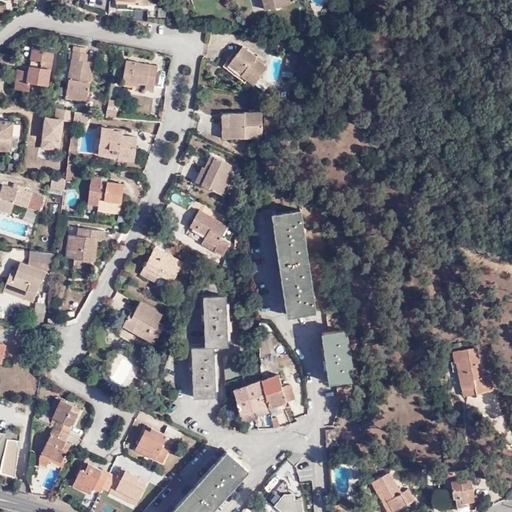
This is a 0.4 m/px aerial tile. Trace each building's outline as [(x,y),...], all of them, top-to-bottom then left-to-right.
[(262,0),(265,10),(291,3),(290,0),(262,0)] [(65,97),(87,101),(94,62),(87,61),(88,53),(86,53),(87,48),(74,45),(65,97)] [(54,50),(33,46),(29,71),(18,69),(15,88),(28,90),(30,82),(48,85),(54,50)] [(241,75),(247,80),(254,85),(268,67),(256,58),(257,57),(243,46),(230,62),(243,72),(241,75)] [(295,72),(298,54),(287,53),(284,70),(295,72)] [(158,66),(126,60),(122,83),(139,86),(139,83),(145,84),(144,90),(154,91),(158,66)] [(245,82),(247,80),(241,75),(243,72),(230,62),(226,68),(245,82)] [(106,118),(117,118),(118,110),(115,110),(117,101),(109,99),(106,118)] [(71,111),(56,108),(55,117),(60,118),(59,121),(65,122),(72,122),(71,111)] [(89,114),(75,111),(73,122),(87,125),(89,114)] [(262,112),(223,113),(223,138),(262,137),(262,112)] [(59,121),(46,118),(41,149),(61,151),(65,122),(59,121)] [(13,122),(0,120),(0,149),(10,151),(13,122)] [(119,153),(136,155),(138,137),(123,135),(123,131),(113,130),(114,128),(102,127),(98,154),(118,157),(119,153)] [(211,154),(207,163),(211,164),(201,184),(224,195),(237,167),(215,156),(211,154)] [(211,164),(207,163),(205,167),(203,166),(195,182),(201,184),(211,164)] [(101,177),(91,176),(88,204),(98,205),(99,199),(122,202),(124,184),(101,181),(101,177)] [(50,188),(64,191),(66,180),(52,177),(50,188)] [(0,197),(1,198),(12,202),(40,210),(45,197),(24,190),(26,187),(17,184),(15,188),(4,185),(0,197)] [(12,202),(1,198),(0,201),(0,205),(10,209),(12,202)] [(315,311),(301,208),(271,212),(285,315),(315,311)] [(217,245),(214,250),(223,255),(230,243),(221,238),(228,226),(199,210),(190,226),(206,235),(204,239),(217,245)] [(74,258),(92,261),(95,238),(103,239),(104,231),(78,227),(77,235),(69,234),(66,256),(74,257),(74,258)] [(202,243),(214,250),(217,245),(204,239),(202,243)] [(192,279),(202,262),(188,254),(183,262),(155,246),(145,265),(161,275),(173,281),(179,271),(192,279)] [(56,252),(30,249),(29,258),(55,265),(56,252)] [(47,270),(54,268),(55,265),(29,258),(27,264),(47,271),(47,270)] [(91,267),(92,261),(74,258),(73,265),(91,267)] [(42,282),(47,271),(27,264),(21,262),(17,271),(13,281),(8,279),(5,286),(26,294),(24,298),(34,301),(41,282),(42,282)] [(157,283),(161,275),(145,265),(140,273),(157,283)] [(13,281),(17,271),(12,269),(8,279),(13,281)] [(24,298),(26,294),(5,286),(3,290),(24,298)] [(221,297),(197,298),(200,347),(185,348),(187,398),(211,397),(209,348),(224,347),(221,297)] [(163,314),(141,301),(131,318),(128,316),(122,325),(154,344),(165,325),(159,321),(163,314)] [(325,308),(329,332),(344,329),(341,305),(325,308)] [(31,325),(43,327),(44,314),(33,312),(31,325)] [(27,336),(46,338),(46,331),(47,327),(43,327),(31,325),(29,325),(27,336)] [(329,383),(336,382),(352,380),(351,373),(353,373),(348,335),(345,336),(344,329),(329,332),(321,333),(329,383)] [(475,387),(476,393),(493,390),(490,375),(482,377),(477,348),(453,352),(455,362),(457,362),(462,389),(463,389),(475,387)] [(225,367),(225,382),(250,373),(248,358),(225,367)] [(269,406),(269,408),(295,399),(291,383),(282,386),(279,374),(261,380),(269,406)] [(252,410),(269,406),(261,380),(245,385),(252,410)] [(339,405),(355,403),(352,380),(336,382),(339,405)] [(241,414),(252,410),(245,385),(234,389),(241,414)] [(47,415),(52,417),(61,399),(56,397),(47,415)] [(57,420),(54,426),(69,433),(72,427),(80,409),(61,399),(52,417),(57,420)] [(254,418),(252,410),(241,414),(243,421),(254,418)] [(280,426),(278,418),(271,420),(274,428),(280,426)] [(69,433),(54,426),(41,452),(51,457),(61,462),(63,458),(67,450),(62,447),(65,440),(69,433)] [(11,439),(12,430),(8,427),(5,433),(3,436),(8,439),(11,439)] [(158,454),(164,442),(168,435),(152,428),(150,430),(146,428),(138,444),(158,454)] [(340,428),(325,429),(326,446),(341,446),(340,428)] [(0,472),(15,477),(20,440),(11,439),(8,439),(3,436),(5,433),(0,431),(0,468),(1,469),(0,471),(0,472)] [(62,447),(67,450),(70,443),(65,440),(62,447)] [(171,446),(164,442),(158,454),(155,459),(163,463),(171,446)] [(155,459),(158,454),(138,444),(135,449),(155,459)] [(51,457),(41,452),(39,457),(39,464),(46,467),(50,461),(51,457)] [(210,511),(248,472),(228,454),(174,511),(210,511)] [(50,461),(62,467),(65,459),(63,458),(61,462),(51,457),(50,461)] [(96,484),(102,487),(109,473),(89,462),(87,466),(83,464),(75,480),(93,489),(96,484)] [(109,473),(102,487),(110,491),(113,487),(116,488),(139,500),(148,481),(125,469),(123,473),(119,471),(117,476),(109,473)] [(385,496),(393,511),(394,511),(415,501),(409,489),(402,492),(390,471),(372,481),(381,499),(385,496)] [(164,481),(156,477),(153,483),(161,488),(164,481)] [(468,502),(475,501),(473,488),(472,488),(471,479),(452,481),(454,498),(456,498),(457,510),(469,509),(468,502)] [(91,493),(93,489),(75,480),(73,484),(91,493)] [(285,480),(270,499),(282,511),(304,511),(303,502),(296,502),(296,496),(285,480)] [(137,504),(139,500),(116,488),(113,487),(110,491),(137,504)] [(387,511),(393,511),(385,496),(381,499),(387,511)]
